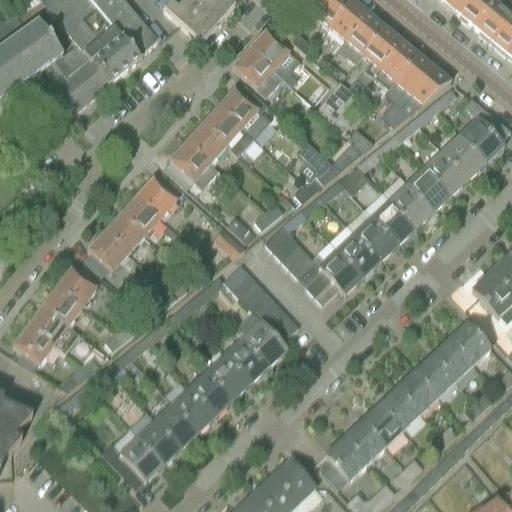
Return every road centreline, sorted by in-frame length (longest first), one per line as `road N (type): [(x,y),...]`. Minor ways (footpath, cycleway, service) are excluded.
road 1 (residential): [(188,511),(511,196)]
road 2 (residential): [(0,308),(78,208),(87,164),(201,76),(271,0)]
road 3 (tertiary): [(511,108),(383,0)]
